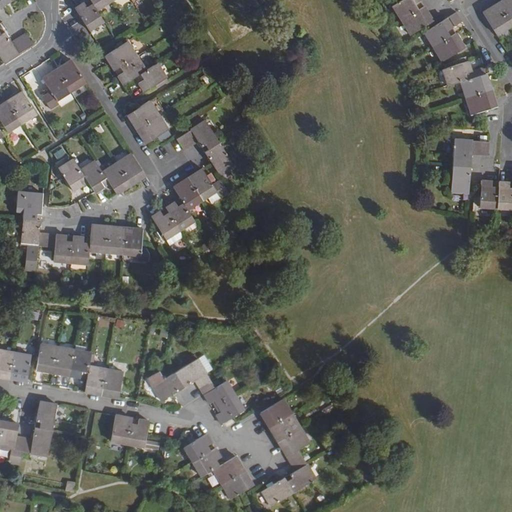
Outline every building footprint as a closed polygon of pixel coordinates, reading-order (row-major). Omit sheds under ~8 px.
[(0,0),(0,8),(12,1),(11,0),(0,0)] [(88,8),(85,2),(76,8),(90,31),(104,22),(97,10),(113,0),(90,0),(94,4),(88,8)] [(415,5),(420,1),(419,0),(401,0),(393,5),(411,35),(433,21),(424,6),(418,10),(415,5)] [(511,0),(503,0),(483,13),(497,35),(511,25),(511,0)] [(424,6),(420,1),(415,5),(418,10),(424,6)] [(450,29),(453,27),(463,21),(457,13),(425,33),(443,62),(466,48),(456,33),(453,35),(450,29)] [(0,36),(0,55),(5,63),(34,44),(27,33),(12,43),(5,33),(0,36)] [(163,81),(167,78),(157,64),(146,70),(128,42),(106,56),(115,70),(120,67),(124,73),(119,76),(124,85),(138,76),(141,74),(144,80),(141,82),(139,83),(144,92),(154,87),(157,90),(165,84),(163,81)] [(85,83),(72,61),(43,79),(52,94),(44,99),(51,109),(59,104),(57,101),(85,83)] [(468,61),(464,63),(443,69),(449,86),(460,82),(471,114),(496,106),(491,90),(489,84),(485,74),(473,78),(468,80),(466,73),(472,72),(468,61)] [(23,92),(0,106),(0,120),(8,133),(37,114),(23,92)] [(168,130),(150,101),(128,115),(146,144),(168,130)] [(209,149),(205,152),(219,175),(234,165),(206,121),(177,139),(184,151),(199,142),(202,147),(206,145),(209,149)] [(455,139),(452,192),(469,193),(472,154),(487,156),(489,142),(455,139)] [(131,153),(106,170),(103,173),(95,161),(81,170),(74,159),(59,169),(73,191),(83,185),(79,179),(84,176),(90,185),(95,193),(105,187),(101,181),(106,178),(110,184),(117,195),(146,176),(131,153)] [(103,173),(106,170),(99,159),(95,161),(103,173)] [(162,216),(161,213),(160,212),(152,217),(166,239),(195,221),(188,210),(208,197),(216,191),(221,198),(229,193),(220,180),(213,185),(203,169),(174,188),(181,200),(183,202),(177,206),(176,204),(175,203),(166,208),(167,210),(168,212),(162,216)] [(79,179),(83,185),(84,188),(90,185),(84,176),(79,179)] [(105,187),(110,184),(106,178),(101,181),(105,187)] [(493,184),(493,182),(482,181),(480,207),(511,208),(511,184),(510,185),(510,182),(499,182),(499,184),(493,184)] [(216,191),(208,197),(212,203),(221,198),(216,191)] [(36,214),(42,215),(43,195),(19,192),(17,211),(24,212),(21,245),(55,248),(54,261),(88,264),(89,252),(137,256),(136,261),(148,262),(148,255),(147,250),(141,250),(143,230),(132,229),(131,234),(125,234),(126,228),(92,225),(90,245),(84,244),(84,238),(73,237),(73,244),(66,243),(67,236),(40,234),(41,220),(36,220),(36,214)] [(89,371),(90,366),(92,353),(41,344),(36,369),(81,378),(82,370),(89,371)] [(0,376),(27,381),(31,356),(0,350),(0,376)] [(204,355),(198,359),(207,374),(213,370),(204,355)] [(207,374),(198,359),(165,379),(152,387),(161,401),(173,394),(196,380),(210,403),(212,402),(215,400),(219,406),(223,412),(219,414),(217,415),(222,424),(224,422),(244,410),(227,381),(216,388),(207,374)] [(123,373),(90,366),(89,371),(87,379),(85,392),(119,398),(123,373)] [(87,379),(89,371),(82,370),(81,378),(87,379)] [(160,371),(148,379),(152,387),(165,379),(160,371)] [(54,383),(68,385),(69,376),(56,374),(54,383)] [(284,399),(261,413),(295,469),(296,471),(262,491),(271,506),(317,479),(299,450),(310,443),(284,399)] [(10,423),(2,421),(0,421),(0,447),(14,450),(31,452),(31,453),(48,456),(57,405),(40,402),(36,421),(40,421),(38,428),(35,427),(34,434),(33,440),(31,439),(16,437),(19,424),(10,423)] [(131,426),(133,418),(116,415),(111,441),(144,447),(149,421),(140,420),(139,427),(131,426)] [(140,420),(133,418),(131,426),(139,427),(140,420)] [(207,434),(184,448),(202,477),(213,470),(231,499),(254,486),(235,456),(219,467),(215,460),(221,457),(215,449),(210,452),(206,446),(212,442),(207,434)] [(158,451),(160,442),(148,439),(146,448),(158,451)] [(76,484),(67,482),(66,491),(75,493),(76,484)]
